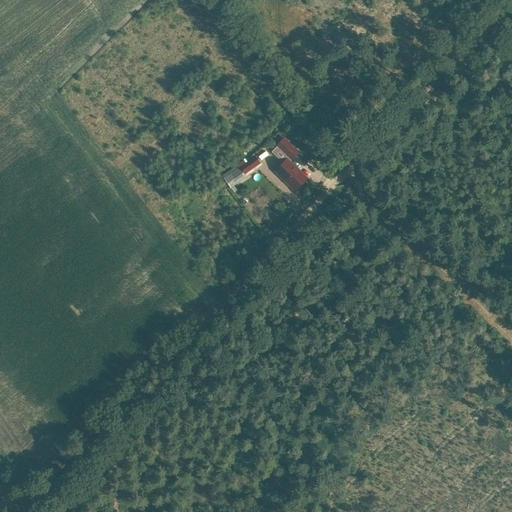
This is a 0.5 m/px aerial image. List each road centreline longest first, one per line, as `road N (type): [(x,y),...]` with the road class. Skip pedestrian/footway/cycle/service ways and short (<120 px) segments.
road 1 (track): [(348,172),(17,511)]
road 2 (track): [(505,0),(348,172)]
road 3 (track): [(348,172),(326,168),(201,0)]
road 4 (track): [(348,172),(511,329)]
